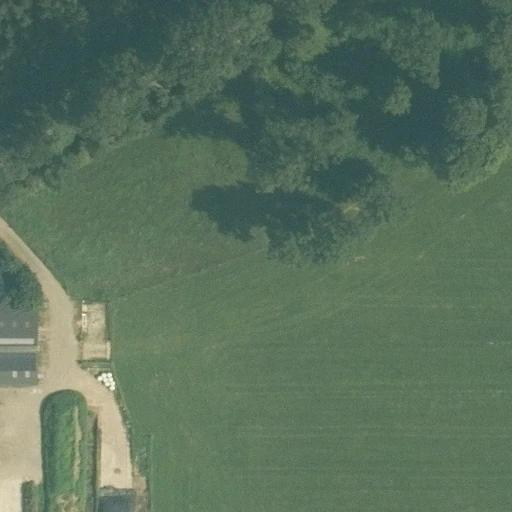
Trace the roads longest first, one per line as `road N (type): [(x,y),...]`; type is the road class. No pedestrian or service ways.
road 1 (tertiary): [(0,165),(294,0)]
road 2 (unknown): [(0,212),(52,289),(59,326),(43,414),(0,474)]
